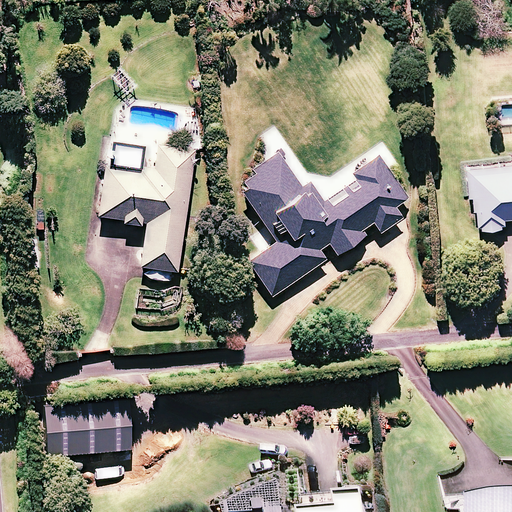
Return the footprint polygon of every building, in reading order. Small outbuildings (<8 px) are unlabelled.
[(141,148),(115,145),(113,166),(139,169),(141,148)] [(99,216),(122,220),(122,224),(141,226),(142,222),(147,223),(140,267),(177,272),(194,151),(158,146),(155,171),(143,169),(142,174),(106,169),(99,216)] [(407,199),(377,155),(352,172),(356,178),(323,201),(310,182),(300,188),(276,153),(254,169),(257,173),(238,185),(277,243),(249,262),(272,296),(325,260),(318,250),(329,243),(337,255),(365,236),(361,230),(373,222),(380,233),(401,219),(394,208),(407,199)] [(511,162),(467,166),(470,199),(473,199),(474,210),(477,210),(479,228),(505,226),(504,218),(511,217),(511,162)] [(368,511),(367,494),(307,499),(283,500),(283,511),(368,511)] [(511,511),(511,494),(503,496),(492,497),(482,499),(472,501),(472,508),(471,511),(511,511)]
